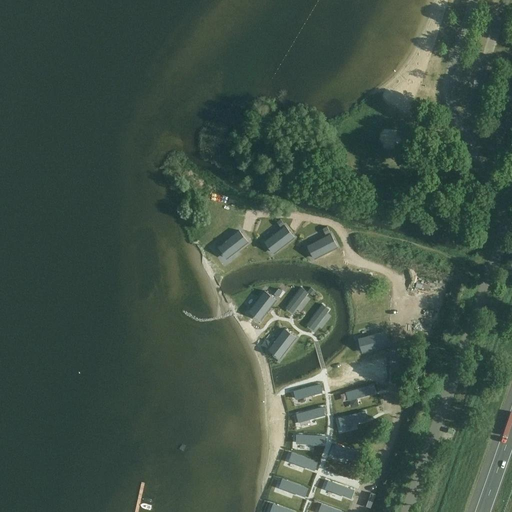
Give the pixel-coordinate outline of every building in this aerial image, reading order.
[(294,237),(286,226),(267,241),(275,251),(294,237)] [(248,241),(240,231),(219,247),(227,257),(248,241)] [(337,246),(331,234),(310,245),(316,257),(337,246)] [(311,287),(308,291),(313,295),(316,291),(311,287)] [(279,288),(274,293),(278,296),(282,291),(279,288)] [(286,307),(293,313),(309,294),(302,288),(286,307)] [(276,299),(265,291),(251,309),(261,318),(276,299)] [(324,304),(307,325),(313,330),(330,309),(324,304)] [(296,337),(285,329),(270,349),(281,357),(296,337)] [(389,345),(385,332),(360,339),(364,351),(389,345)] [(292,389),(295,400),(323,392),(319,381),(292,389)] [(370,382),(345,390),(348,402),(374,394),(370,382)] [(295,411),(298,423),(326,415),(322,403),(295,411)] [(339,419),(341,428),(367,420),(365,411),(339,419)] [(296,434),(296,444),(324,444),(324,434),(296,434)] [(337,442),(333,452),(354,460),(359,450),(337,442)] [(292,452),(289,460),(315,471),(318,462),(292,452)] [(282,478),(279,487),(305,497),(308,489),(282,478)] [(329,480),(325,489),(351,499),(355,490),(329,480)] [(344,511),(320,502),(316,511),(319,511),(344,511)] [(296,511),(273,503),(270,511),(271,511),(296,511)]
